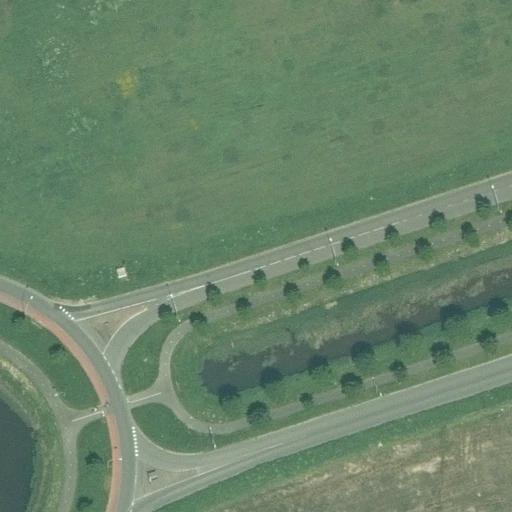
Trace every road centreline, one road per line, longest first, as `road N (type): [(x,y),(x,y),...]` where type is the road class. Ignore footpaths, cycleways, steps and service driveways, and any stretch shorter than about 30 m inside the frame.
road 1 (unclassified): [(511,187),(170,298)]
road 2 (unclassified): [(229,465),(511,372)]
road 3 (unclassified): [(170,298),(51,315)]
